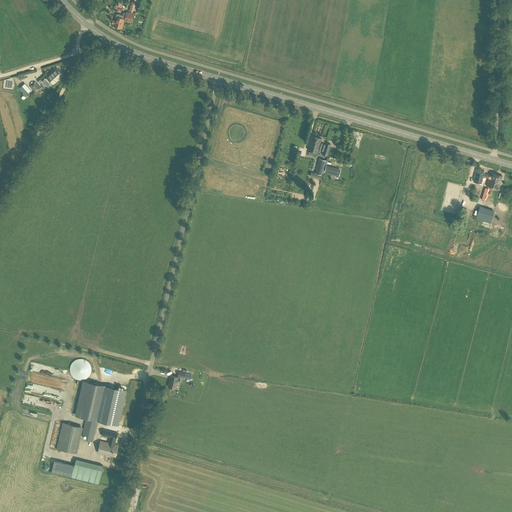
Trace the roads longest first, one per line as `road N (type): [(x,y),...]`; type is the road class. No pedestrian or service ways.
road 1 (unclassified): [(115,511),(217,78)]
road 2 (secondary): [(511,166),(217,78)]
road 3 (track): [(365,511),(132,441)]
road 4 (track): [(78,54),(0,193)]
road 5 (secondary): [(217,78),(149,59),(87,25)]
